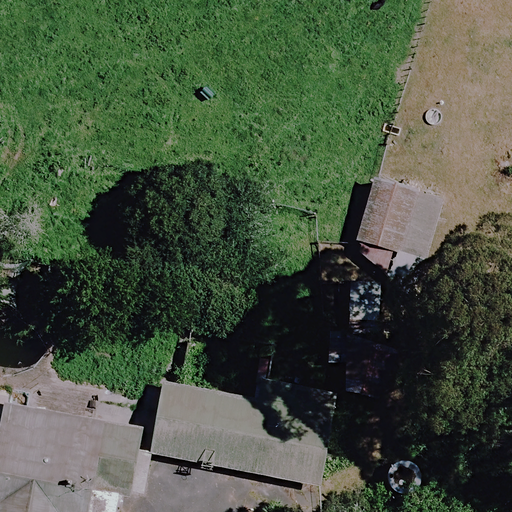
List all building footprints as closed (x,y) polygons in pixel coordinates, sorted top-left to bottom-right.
[(379,186),(359,259),(413,307),(423,277),(444,204),(379,186)] [(382,282),(352,282),(352,330),(382,330),(382,282)] [(400,352),(354,344),(345,395),(391,403),(400,352)] [(344,400),(268,386),(266,395),(253,393),(252,401),(169,386),(156,459),(328,489),(344,400)] [(133,493),(142,429),(17,412),(20,392),(0,389),(0,432),(1,433),(0,441),(0,511),(121,511),(124,492),(133,493)]
